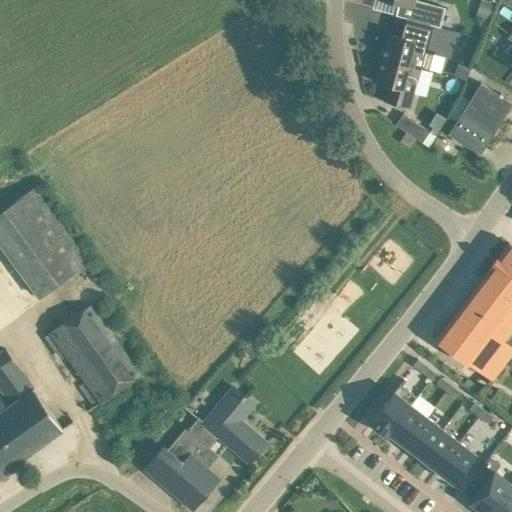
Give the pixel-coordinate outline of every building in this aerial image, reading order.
[(388,0),(399,3),(395,15),(406,17),(415,20),(420,0),(419,0),(388,0)] [(445,7),(420,0),(415,20),(430,24),(440,26),(445,7)] [(495,3),(486,0),(480,0),(476,15),(490,19),(495,3)] [(389,34),(382,58),(413,65),(421,68),(429,70),(433,53),(423,50),(425,43),(430,24),(415,20),(406,17),(401,37),(389,34)] [(413,65),(382,58),(376,81),(388,85),(383,100),(410,107),(418,80),(421,68),(413,65)] [(458,63),(453,75),(465,79),(470,68),(458,63)] [(448,133),(481,153),(511,103),(511,101),(481,82),(448,133)] [(319,133),(305,101),(280,112),(295,144),(319,133)] [(397,124),(398,125),(424,141),(431,130),(404,112),(397,124)] [(400,140),(409,146),(415,137),(406,131),(400,140)] [(0,213),(0,243),(39,296),(91,259),(38,186),(0,213)] [(435,338),(468,363),(469,361),(491,378),(492,378),(494,380),(511,356),(511,346),(503,339),(511,327),(511,308),(510,307),(511,305),(511,244),(508,242),(481,278),(435,338)] [(140,374),(139,373),(92,303),(50,332),(101,402),(140,374)] [(0,411),(0,473),(63,428),(18,366),(18,365),(6,348),(0,352),(0,387),(11,403),(0,411)] [(418,358),(413,365),(422,372),(427,366),(418,358)] [(437,373),(427,366),(422,372),(432,379),(437,373)] [(451,384),(441,376),(436,383),(446,390),(451,384)] [(400,382),(369,422),(387,436),(390,433),(411,404),(417,396),(400,382)] [(460,391),(451,384),(446,390),(455,397),(460,391)] [(238,422),(254,403),(239,390),(234,386),(204,422),(199,417),(191,427),(189,425),(187,428),(186,427),(168,449),(163,445),(144,468),(192,509),(219,477),(191,453),(201,441),(204,444),(215,432),(250,462),(267,442),(255,432),(253,434),(238,422)] [(484,409),(474,402),(469,408),(479,415),(484,409)] [(427,416),(411,404),(390,433),(405,444),(427,416)] [(493,416),(484,409),(479,415),(489,423),(493,416)] [(427,416),(405,444),(421,457),(443,428),(427,416)] [(443,428),(421,457),(437,469),(459,441),(443,428)] [(459,441),(437,469),(454,482),(476,453),(459,441)] [(487,479),(470,501),(484,511),(491,511),(511,485),(511,483),(495,470),(500,464),(489,456),(477,472),(487,479)] [(511,511),(511,485),(491,511),(511,511)]
